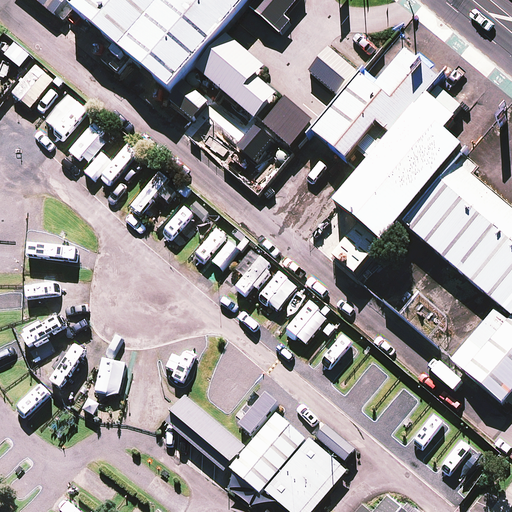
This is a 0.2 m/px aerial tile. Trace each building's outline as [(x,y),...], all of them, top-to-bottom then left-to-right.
[(32,0),(54,18),(69,0),(32,0)] [(80,0),(130,41),(164,0),(80,0)] [(164,0),(130,41),(177,80),(243,0),(164,0)] [(292,59),(238,14),(215,42),(269,86),(292,59)] [(330,103),(306,132),(356,173),(415,102),(443,68),(409,40),(384,70),(368,57),(364,63),(330,103)] [(305,83),(330,103),(364,63),(338,42),(305,83)] [(305,83),(289,69),(265,98),(306,132),(330,103),(305,83)] [(256,105),(229,83),(184,135),(253,194),(289,153),(247,116),(256,105)] [(356,173),(336,197),(388,239),(399,225),(451,164),(459,153),(415,102),(356,173)] [(479,173),(461,159),(402,228),(510,319),(511,317),(511,213),(473,180),(479,173)] [(500,407),(511,392),(511,317),(510,319),(463,375),(500,407)] [(248,433),(190,386),(173,406),(231,453),(248,433)] [(236,455),(265,479),(310,426),(281,401),(236,455)] [(352,449),(318,420),(272,475),(306,503),(352,449)] [(459,445),(443,462),(451,470),(447,474),(457,484),(477,462),(459,445)] [(355,511),(419,511),(420,511),(393,490),(375,511),(372,511),(362,504),(355,511)]
